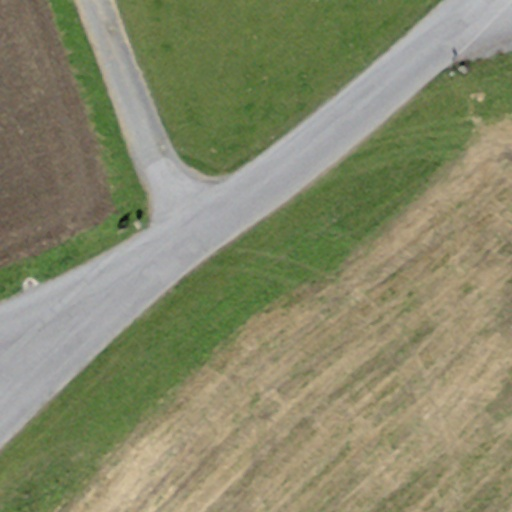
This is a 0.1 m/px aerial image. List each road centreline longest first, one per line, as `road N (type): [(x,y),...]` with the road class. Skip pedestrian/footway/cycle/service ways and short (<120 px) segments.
road 1 (unclassified): [(56,331),(310,139),(470,0)]
road 2 (track): [(185,238),(92,0)]
